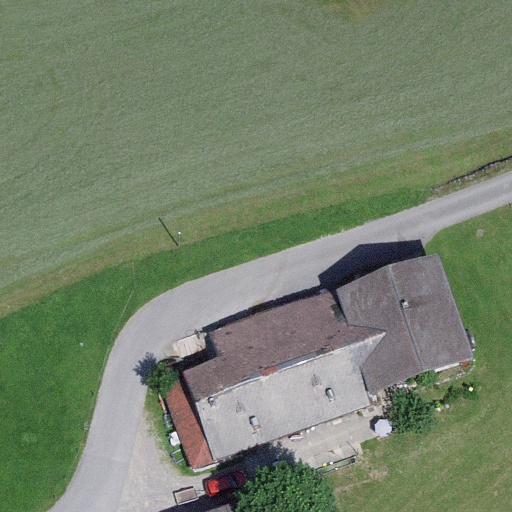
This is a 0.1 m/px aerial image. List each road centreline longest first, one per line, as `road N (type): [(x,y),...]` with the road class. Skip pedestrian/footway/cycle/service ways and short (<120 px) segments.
road 1 (track): [(220,291),(511,188)]
road 2 (track): [(89,511),(146,340),(220,291)]
